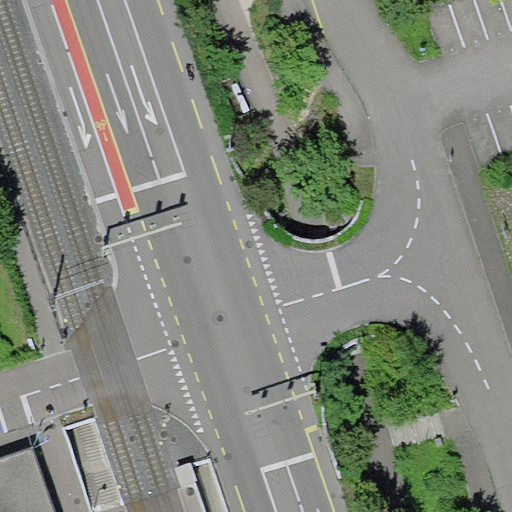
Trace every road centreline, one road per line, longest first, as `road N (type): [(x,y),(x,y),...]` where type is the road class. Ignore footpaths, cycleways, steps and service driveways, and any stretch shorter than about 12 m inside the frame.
road 1 (secondary): [(106,0),(219,326)]
road 2 (residential): [(0,405),(219,326)]
road 3 (secondary): [(219,326),(284,511)]
road 4 (residential): [(381,275),(219,326)]
